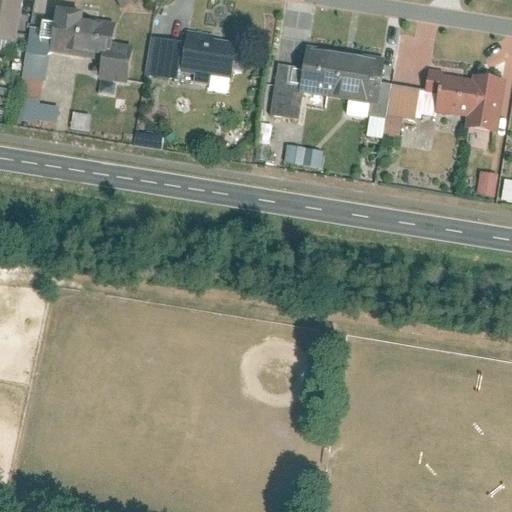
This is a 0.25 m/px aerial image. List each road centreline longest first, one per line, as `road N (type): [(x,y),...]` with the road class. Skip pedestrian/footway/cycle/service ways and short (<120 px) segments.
road 1 (tertiary): [(0,157),(511,239)]
road 2 (residential): [(375,0),(511,23)]
